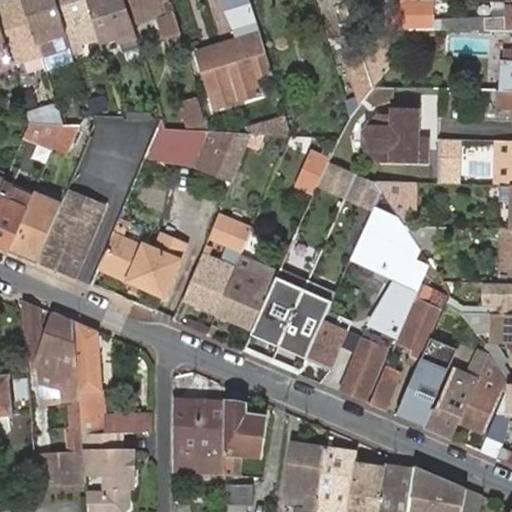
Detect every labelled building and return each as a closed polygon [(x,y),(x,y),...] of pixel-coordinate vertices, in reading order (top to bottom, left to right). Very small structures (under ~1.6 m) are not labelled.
[(0,0),(0,19),(13,63),(43,54),(39,42),(25,0),(0,0)] [(25,0),(39,42),(67,33),(56,0),(25,0)] [(56,0),(67,33),(87,27),(97,24),(88,0),(56,0)] [(88,0),(97,24),(102,43),(108,42),(107,38),(118,36),(120,42),(138,37),(127,0),(88,0)] [(168,38),(182,35),(171,0),(133,0),(136,12),(142,25),(162,19),(168,38)] [(388,28),(388,29),(487,31),(487,19),(433,18),(433,1),(389,0),(388,28)] [(480,1),(462,1),(462,11),(480,11),(480,1)] [(0,66),(13,63),(0,19),(0,66)] [(506,19),(487,19),(487,31),(506,32),(506,19)] [(67,33),(75,58),(87,53),(85,45),(92,43),(87,27),(67,33)] [(388,28),(364,54),(365,57),(375,88),(397,59),(388,29),(388,28)] [(46,66),(75,58),(67,33),(39,42),(43,54),(46,66)] [(256,78),(274,72),(262,33),(199,51),(214,108),(219,116),(263,102),(256,78)] [(511,48),(500,48),(500,91),(511,91),(511,48)] [(346,103),(351,119),(364,101),(375,88),(365,57),(349,62),(359,99),(346,103)] [(393,101),(394,89),(375,88),(364,101),(374,111),(393,101)] [(511,91),(500,91),(497,90),(496,108),(511,108),(511,91)] [(210,120),(202,95),(182,102),(190,127),(210,120)] [(27,112),(30,121),(65,123),(59,104),(27,112)] [(379,116),(376,119),(421,120),(422,110),(390,110),(390,117),(379,116)] [(247,127),(249,134),(254,135),(266,135),(294,137),(288,115),(247,127)] [(421,120),(376,119),(368,128),(366,128),(364,154),(369,154),(378,167),(420,168),(421,120)] [(65,123),(30,121),(25,133),(55,146),(65,123)] [(83,124),(65,123),(55,146),(71,152),(83,124)] [(201,164),(214,132),(166,130),(162,159),(201,164)] [(223,133),(214,132),(201,164),(210,167),(223,133)] [(223,133),(210,167),(236,178),(250,143),(254,135),(249,134),(223,133)] [(266,135),(254,135),(250,143),(262,148),(266,135)] [(441,139),(439,184),(461,185),(463,140),(441,139)] [(494,184),(501,185),(511,185),(511,141),(496,141),(494,184)] [(356,175),(328,161),(320,179),(349,191),(356,175)] [(374,183),(356,175),(349,191),(377,203),(381,194),(374,183)] [(0,195),(0,246),(11,251),(33,199),(10,190),(13,183),(6,180),(0,195)] [(36,192),(13,183),(10,190),(33,199),(36,192)] [(416,184),(374,183),(381,194),(405,229),(414,229),(416,184)] [(511,185),(501,185),(500,201),(511,201),(511,185)] [(37,263),(68,276),(74,262),(81,264),(106,205),(69,189),(63,204),(37,263)] [(33,199),(11,251),(37,263),(63,204),(36,192),(33,199)] [(420,286),(430,265),(418,249),(405,229),(381,194),(377,203),(353,257),(389,273),(420,286)] [(436,250),(436,230),(414,229),(405,229),(418,249),(436,250)] [(511,268),(510,268),(511,234),(511,230),(502,230),(499,276),(511,276),(511,268)] [(117,233),(101,270),(169,297),(186,262),(183,261),(155,248),(144,243),(143,244),(117,233)] [(155,248),(183,261),(191,245),(162,233),(155,248)] [(206,250),(185,300),(218,314),(239,265),(206,250)] [(244,254),(239,265),(276,282),(277,277),(280,271),(244,254)] [(74,262),(68,276),(74,278),(81,264),(74,262)] [(239,265),(218,314),(254,330),(276,282),(239,265)] [(389,273),(363,336),(388,345),(394,348),(420,286),(389,273)] [(276,282),(254,330),(252,335),(306,359),(322,325),(328,309),(332,301),(277,277),(276,282)] [(511,304),(511,284),(498,284),(497,304),(511,304)] [(404,332),(427,340),(446,296),(423,286),(404,332)] [(333,369),(349,334),(336,328),(338,324),(342,315),(328,309),(322,325),(306,359),(333,369)] [(82,429),(74,321),(54,312),(36,358),(37,367),(40,382),(58,387),(59,403),(67,403),(70,430),(82,429)] [(497,344),(511,344),(511,315),(464,315),(469,323),(491,323),(492,344),(497,344)] [(82,429),(82,433),(122,433),(154,432),(155,412),(106,413),(105,390),(103,389),(98,332),(74,321),(82,429)] [(338,324),(336,328),(349,334),(350,331),(338,324)] [(400,341),(414,347),(422,350),(427,340),(404,332),(400,341)] [(340,392),(364,402),(388,345),(363,336),(340,392)] [(417,369),(397,416),(425,428),(431,413),(436,403),(420,396),(423,387),(440,394),(458,350),(431,338),(425,351),(417,369)] [(492,344),(481,345),(488,357),(504,385),(511,385),(511,384),(511,378),(506,367),(509,365),(497,344),(492,344)] [(417,369),(425,351),(422,350),(414,347),(407,366),(417,369)] [(425,428),(453,440),(460,421),(487,359),(476,353),(466,377),(453,372),(436,414),(431,413),(425,428)] [(499,394),(502,396),(503,394),(504,385),(488,357),(487,359),(460,421),(484,431),(499,394)] [(370,405),(389,413),(404,375),(386,367),(370,405)] [(12,415),(9,374),(0,375),(0,432),(6,433),(10,426),(9,415),(12,415)] [(496,414),(511,414),(511,384),(511,385),(504,385),(503,394),(502,396),(496,414)] [(226,453),(237,454),(260,457),(265,416),(247,413),(248,403),(226,401),(226,404),(226,453)] [(183,475),(199,475),(199,403),(173,402),(173,453),(183,454),(183,475)] [(199,403),(199,475),(214,476),(214,455),(226,456),(226,453),(226,404),(199,403)] [(123,447),(122,433),(82,433),(84,453),(86,476),(104,476),(103,489),(87,489),(88,499),(88,511),(119,511),(124,506),(125,470),(135,471),(135,448),(123,447)] [(511,453),(486,442),(482,452),(511,465),(511,453)] [(318,510),(327,447),(294,443),(287,496),(296,497),(307,499),(305,508),(318,510)] [(329,511),(349,511),(357,462),(358,451),(327,447),(318,510),(318,511),(325,511),(326,511),(329,511)] [(84,453),(35,456),(37,487),(86,483),(86,476),(84,453)] [(173,453),(173,475),(183,475),(183,454),(173,453)] [(226,473),(237,474),(237,454),(226,453),(226,456),(226,473)] [(227,476),(226,473),(226,456),(214,455),(214,476),(227,476)] [(379,511),(386,466),(357,462),(349,511),(379,511)] [(386,466),(379,511),(409,511),(416,471),(386,466)] [(409,511),(463,511),(468,490),(416,467),(416,471),(409,511)] [(231,482),(230,506),(253,508),(254,483),(231,482)] [(468,490),(463,511),(479,511),(483,496),(468,490)] [(307,499),(296,497),(293,511),(318,511),(318,510),(305,508),(307,499)]
